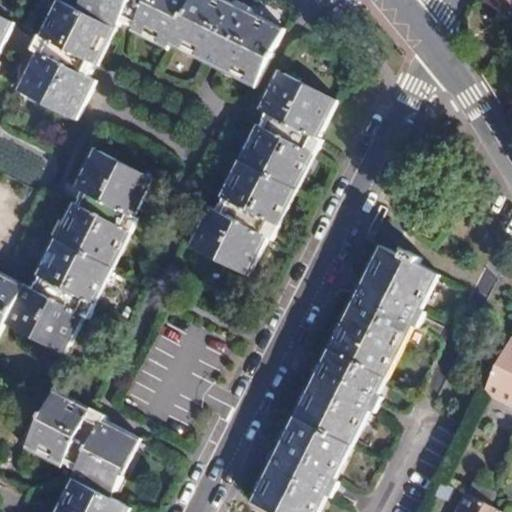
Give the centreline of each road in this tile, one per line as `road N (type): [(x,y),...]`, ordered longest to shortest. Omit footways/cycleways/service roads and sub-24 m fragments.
road 1 (residential): [(195,511),(436,51)]
road 2 (tertiary): [(436,51),(511,165)]
